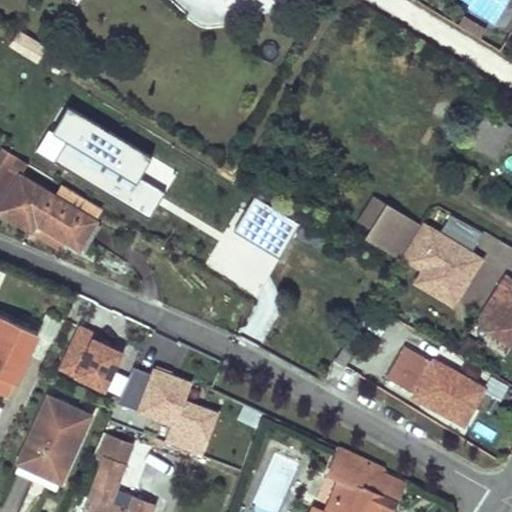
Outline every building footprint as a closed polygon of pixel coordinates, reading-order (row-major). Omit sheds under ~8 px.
[(469,18),(463,29),(468,32),(479,39),(485,29),(469,18)] [(18,53),(26,41),(14,33),(6,46),(18,53)] [(39,55),(42,51),(26,41),(18,53),(25,58),(31,49),(39,55)] [(34,63),(39,55),(31,49),(25,58),(34,63)] [(180,175),(67,103),(52,126),(73,139),(60,160),(152,218),(180,175)] [(511,126),(486,110),(466,142),(494,160),(511,132),(511,126)] [(0,160),(0,173),(3,176),(8,168),(9,166),(0,160)] [(0,209),(21,176),(8,168),(3,176),(0,180),(0,209)] [(21,176),(0,209),(33,230),(37,223),(79,248),(96,221),(21,176)] [(300,224),(256,198),(237,230),(280,256),(300,224)] [(482,260),(425,225),(404,259),(424,271),(417,283),(454,306),(482,260)] [(511,281),(507,278),(479,322),(511,343),(511,281)] [(0,315),(0,391),(7,395),(37,333),(0,315)] [(58,373),(111,391),(127,345),(74,327),(58,373)] [(225,358),(176,335),(168,354),(216,377),(225,358)] [(343,347),(335,360),(344,366),(352,352),(343,347)] [(459,406),(469,411),(481,389),(434,361),(432,364),(411,352),(394,380),(415,392),(413,396),(431,406),(433,402),(454,414),(459,406)] [(164,442),(203,456),(220,410),(187,398),(194,382),(135,360),(119,405),(170,424),(164,442)] [(336,367),(336,382),(355,383),(356,368),(336,367)] [(257,409),(211,388),(205,403),(250,424),(257,409)] [(48,398),(19,462),(60,480),(89,416),(48,398)] [(433,402),(431,406),(462,424),(469,411),(459,406),(454,414),(433,402)] [(131,446),(102,435),(93,454),(102,458),(82,511),(151,511),(154,505),(114,490),(131,446)] [(371,462),(339,447),(326,476),(341,483),(328,511),(320,511),(314,509),(312,511),(375,511),(378,507),(389,511),(390,511),(402,485),(379,474),(382,469),(370,464),(371,462)] [(60,480),(19,462),(15,472),(55,489),(60,480)]
